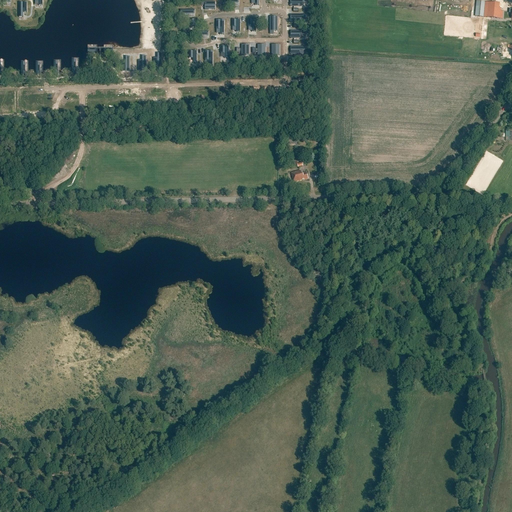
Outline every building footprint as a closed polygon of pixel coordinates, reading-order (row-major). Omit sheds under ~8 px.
[(483,17),(483,2),(475,2),(474,17),(483,17)] [(495,18),(496,4),(486,3),(485,17),(495,18)] [(38,94),(33,99),(40,106),(45,101),(38,94)] [(23,95),(18,100),(26,108),(31,103),(23,95)] [(301,170),(291,173),(294,182),(304,179),(304,180),(309,179),(307,171),(303,172),(301,170)]
